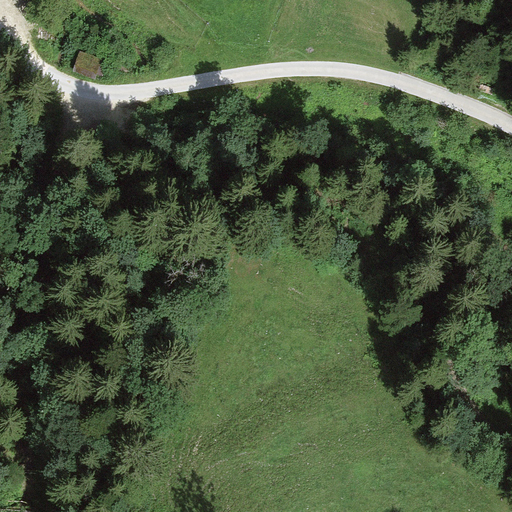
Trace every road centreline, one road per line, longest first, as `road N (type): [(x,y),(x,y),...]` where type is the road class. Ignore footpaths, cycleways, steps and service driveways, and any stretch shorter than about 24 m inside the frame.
road 1 (track): [(511,439),(486,423),(372,251),(341,225),(294,202),(163,176),(114,142),(86,99)]
road 2 (track): [(0,42),(40,82),(73,98),(109,101),(310,68),(398,81),(511,131)]
